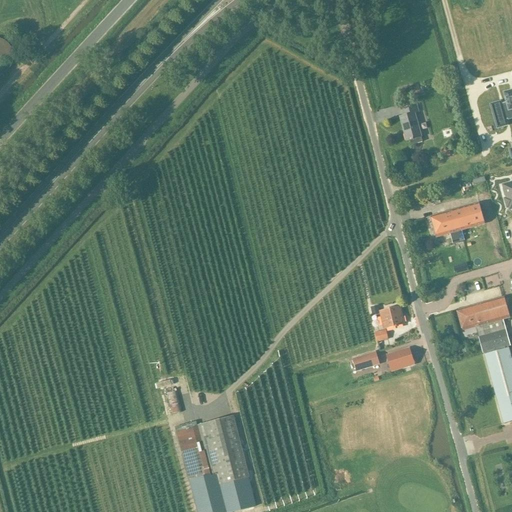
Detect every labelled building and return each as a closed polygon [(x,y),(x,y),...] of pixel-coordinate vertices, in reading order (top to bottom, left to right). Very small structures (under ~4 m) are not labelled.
[(420,90),(419,85),(404,89),(406,94),(420,90)] [(503,110),(495,113),(499,119),(511,114),(511,113),(510,110),(511,109),(511,89),(510,91),(510,94),(499,98),(503,110)] [(406,141),(411,140),(413,145),(422,142),(421,137),(414,114),(419,112),(417,106),(400,110),(402,116),(399,117),(406,141)] [(478,204),(431,217),(436,238),(449,234),(452,244),(464,240),(461,231),(477,226),(483,224),(478,204)] [(483,353),(484,353),(508,346),(510,345),(503,320),(509,318),(503,297),(456,311),(462,331),(475,327),(483,353)] [(376,303),(369,305),(371,313),(378,310),(376,303)] [(379,312),(380,312),(384,329),(404,324),(400,307),(379,312)] [(386,330),(375,333),(377,343),(388,340),(386,330)] [(511,421),(511,361),(508,348),(508,346),(484,353),(484,355),(503,424),(511,421)] [(409,349),(387,356),(391,371),(414,364),(409,349)] [(351,362),(355,373),(379,364),(375,353),(351,362)] [(182,412),(177,392),(166,395),(171,415),(182,412)] [(243,394),(271,506),(275,505),(247,393),(243,394)] [(236,398),(264,508),(269,507),(240,397),(236,398)] [(176,432),(175,433),(196,511),(237,511),(255,507),(247,478),(231,418),(198,426),(197,427),(176,432)]
